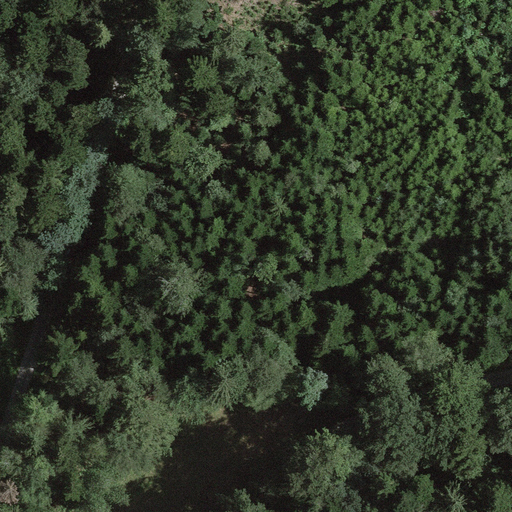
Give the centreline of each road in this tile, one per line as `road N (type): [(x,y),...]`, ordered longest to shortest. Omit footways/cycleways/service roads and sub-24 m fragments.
road 1 (unclassified): [(0,449),(145,0)]
road 2 (unclassified): [(511,373),(367,410),(287,458),(232,511)]
